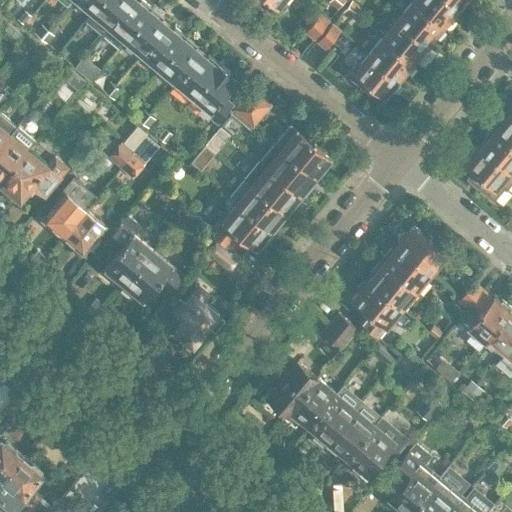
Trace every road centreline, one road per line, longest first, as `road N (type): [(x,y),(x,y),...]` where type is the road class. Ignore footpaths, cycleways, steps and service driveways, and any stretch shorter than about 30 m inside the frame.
road 1 (residential): [(157,432),(191,412),(397,158)]
road 2 (residential): [(397,158),(209,0)]
road 3 (secondary): [(157,432),(0,298)]
road 4 (residential): [(397,158),(511,23)]
road 5 (residential): [(397,158),(511,253)]
road 6 (secondary): [(253,511),(157,432)]
